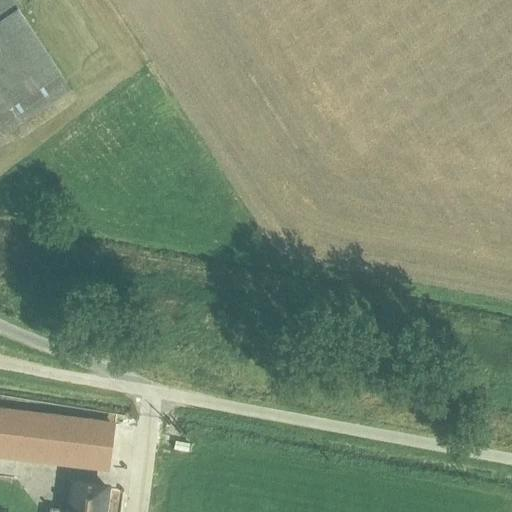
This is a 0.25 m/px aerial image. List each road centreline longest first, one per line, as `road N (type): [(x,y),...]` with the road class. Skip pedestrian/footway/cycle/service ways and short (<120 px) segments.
road 1 (unclassified): [(152,392),(511,459)]
road 2 (unclassified): [(152,392),(0,325)]
road 3 (unclassified): [(0,363),(152,392)]
road 4 (unclassified): [(152,392),(137,511)]
